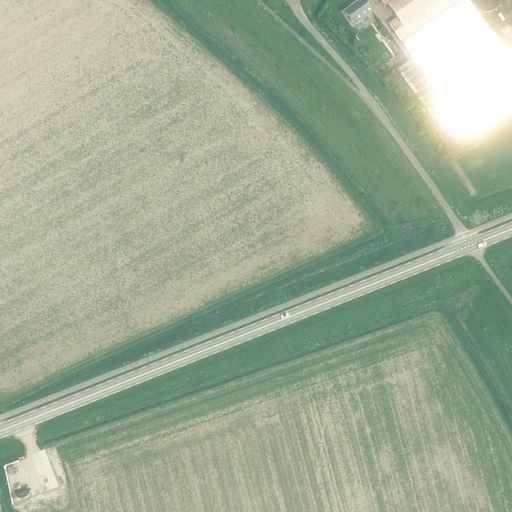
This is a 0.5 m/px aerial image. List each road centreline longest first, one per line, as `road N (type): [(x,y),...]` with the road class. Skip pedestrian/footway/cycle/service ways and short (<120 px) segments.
road 1 (secondary): [(0,430),(470,245)]
road 2 (unclassified): [(470,245),(371,104)]
road 3 (unclassified): [(371,104),(256,0)]
road 4 (unclassified): [(371,104),(291,0)]
